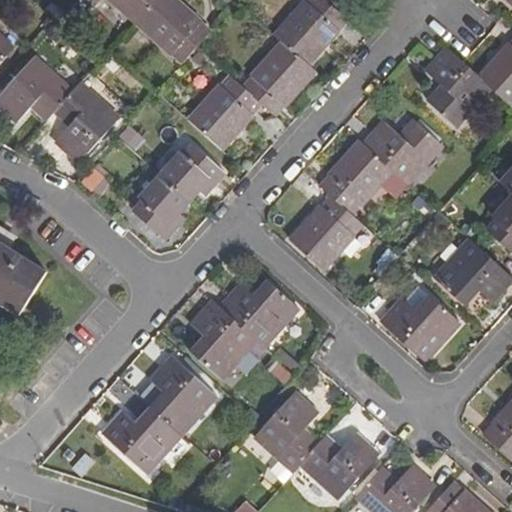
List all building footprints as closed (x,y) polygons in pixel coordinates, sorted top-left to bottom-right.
[(98,0),(109,0),(137,25),(160,0),(83,0),(92,8),(98,0)] [(201,24),(175,0),(160,0),(137,25),(172,57),(173,56),(183,65),(198,48),(210,35),(200,25),(201,24)] [(283,44),(309,66),(339,33),(338,32),(347,21),(323,0),(312,0),(308,5),(307,4),(277,38),(283,44)] [(0,65),(14,51),(0,37),(0,65)] [(254,79),(245,90),(260,104),(275,116),(284,106),(285,107),(316,73),(309,66),(283,44),(253,78),(254,79)] [(510,44),(480,79),(490,88),(511,107),(511,45),(510,44)] [(448,49),(427,72),(443,87),(428,103),(456,128),(490,88),(480,79),(463,63),(462,62),(448,49)] [(48,122),(56,113),(72,94),(33,59),(0,96),(0,108),(18,124),(32,108),(48,122)] [(260,104),(245,90),(231,77),(221,88),(220,87),(189,121),(222,150),(252,116),(250,116),(260,104)] [(72,94),(56,113),(71,127),(56,144),(80,165),(119,120),(80,85),(72,94)] [(363,146),(391,172),(407,185),(442,146),(414,121),(400,136),(384,123),(363,146)] [(321,188),(333,199),(350,215),(360,205),(361,206),(391,172),(363,146),(359,142),(329,177),(330,178),(321,188)] [(161,178),(190,203),(200,192),(205,196),(225,174),(193,147),(184,157),(181,155),(161,178)] [(511,173),(501,185),(511,194),(511,173)] [(94,195),(105,183),(94,174),(83,186),(94,195)] [(190,203),(161,178),(140,201),(143,204),(134,214),(165,241),(184,219),(179,215),(190,203)] [(105,183),(94,195),(100,201),(111,189),(105,183)] [(350,215),(333,199),(324,209),(322,208),(290,243),(323,272),(354,237),(353,236),(362,226),(350,215)] [(511,199),(495,219),(497,222),(488,232),(511,254),(511,199)] [(0,304),(19,317),(46,274),(9,250),(14,240),(0,230),(0,304)] [(435,280),(462,304),(476,288),(493,303),(511,279),(511,277),(470,241),(435,280)] [(226,313),(261,345),(269,352),(302,313),(277,290),(264,305),(247,290),(226,313)] [(420,315),(434,301),(422,290),(408,304),(420,315)] [(420,315),(408,304),(404,300),(382,323),(426,363),(461,324),(434,301),(420,315)] [(261,345),(226,313),(218,306),(196,329),(212,344),(199,359),(226,384),(261,345)] [(170,397),(156,413),(183,436),(217,397),(174,359),(153,382),(170,397)] [(18,375),(28,384),(33,388),(45,375),(39,371),(29,362),(18,375)] [(303,467),(320,447),(305,431),(319,416),(296,394),(256,437),(295,474),(303,467)] [(511,405),(494,426),(496,427),(486,437),(511,460),(511,405)] [(148,475),(183,436),(156,413),(142,428),(125,413),(104,435),(148,475)] [(340,445),(351,430),(339,421),(328,436),(340,445)] [(320,447),(303,467),(341,501),(380,457),(356,436),(342,451),(328,438),(320,447)] [(384,470),(359,496),(375,511),(415,511),(436,489),(413,468),(398,484),(384,470)] [(429,511),(486,511),(466,493),(465,494),(454,485),(429,511)] [(233,511),(255,511),(256,511),(242,500),(233,511)]
